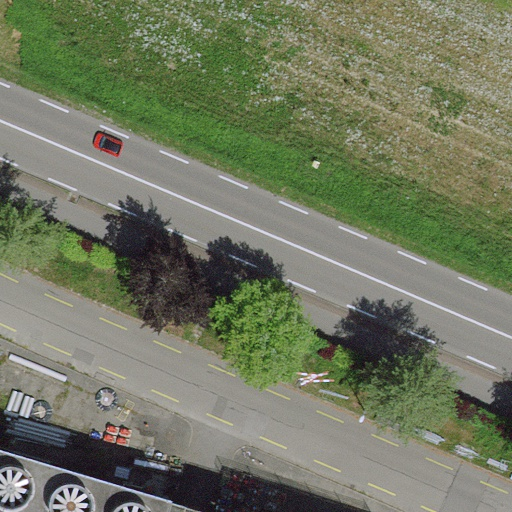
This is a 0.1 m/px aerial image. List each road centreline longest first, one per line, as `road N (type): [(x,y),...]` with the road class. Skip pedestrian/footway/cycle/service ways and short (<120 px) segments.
road 1 (primary): [(511,339),(0,121)]
road 2 (unclassified): [(493,511),(99,346),(0,295)]
